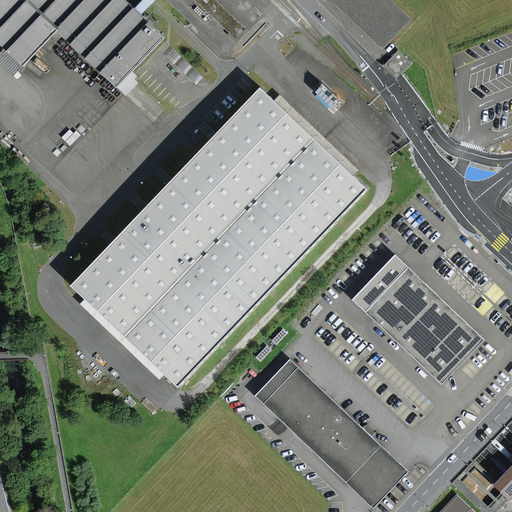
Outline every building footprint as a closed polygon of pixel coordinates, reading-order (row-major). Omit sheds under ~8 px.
[(164,36),(125,0),(0,0),(0,41),(26,65),(58,31),(116,87),(164,36)] [(168,0),(225,54),(259,18),(240,0),(168,0)] [(388,0),(330,0),(383,49),(410,20),(388,0)] [(411,64),(398,51),(382,67),(396,80),(411,64)] [(369,191),(262,89),(74,284),(181,386),(369,191)] [(365,312),(375,321),(417,276),(408,268),(365,312)] [(417,276),(375,321),(436,378),(442,384),(485,339),(417,276)] [(290,359),(255,396),(347,483),(365,464),(382,446),(290,359)] [(410,473),(382,446),(365,464),(347,483),(374,509),(410,473)] [(269,511),(276,504),(218,450),(156,511),(269,511)] [(511,465),(493,485),(511,502),(511,500),(511,465)] [(439,511),(475,511),(457,494),(439,511)]
